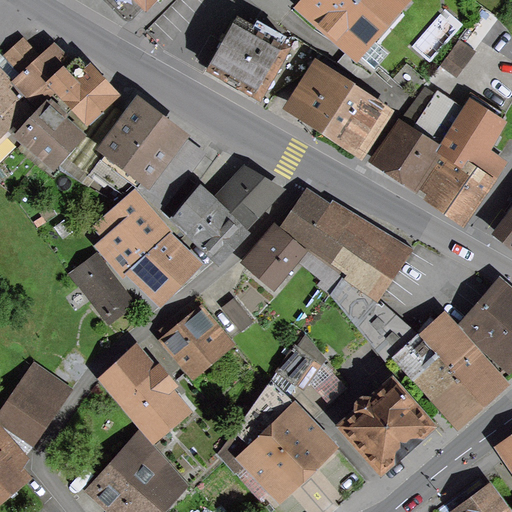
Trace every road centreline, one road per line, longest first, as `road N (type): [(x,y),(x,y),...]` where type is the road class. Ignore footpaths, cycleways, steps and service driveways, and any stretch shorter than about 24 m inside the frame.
road 1 (residential): [(306,166),(240,249),(88,378),(42,451),(73,511)]
road 2 (tertiary): [(31,0),(306,166)]
road 3 (tertiary): [(306,166),(511,276)]
road 4 (secondary): [(392,511),(511,414)]
